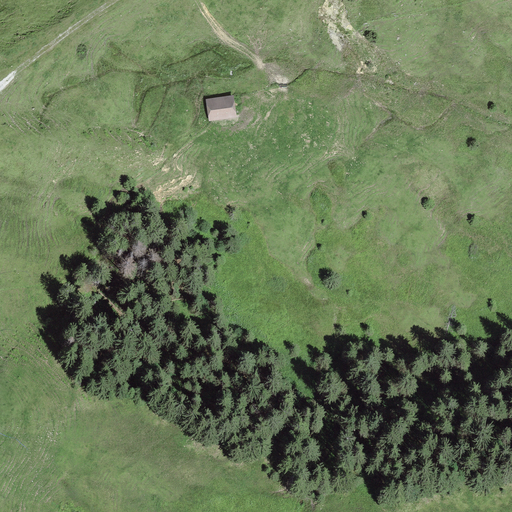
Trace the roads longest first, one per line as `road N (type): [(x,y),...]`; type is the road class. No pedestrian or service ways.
road 1 (track): [(115,0),(0,88)]
road 2 (track): [(247,96),(257,72),(253,59),(196,0)]
